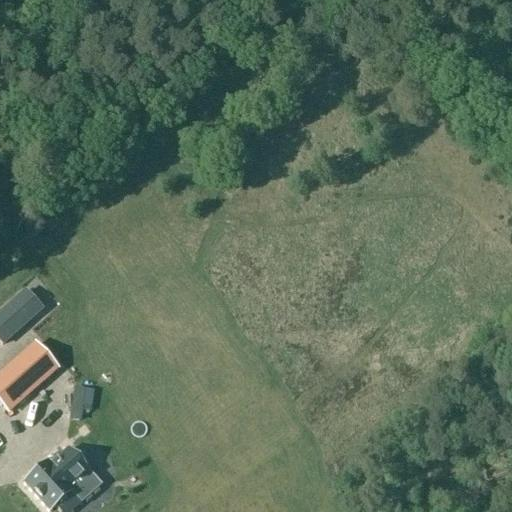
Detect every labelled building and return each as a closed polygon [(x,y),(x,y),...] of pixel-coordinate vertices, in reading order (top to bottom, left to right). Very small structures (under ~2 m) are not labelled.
[(26,293),(0,316),(0,346),(3,350),(44,314),(26,293)] [(36,346),(0,377),(0,409),(8,419),(60,373),(36,346)] [(82,415),(95,407),(88,397),(76,405),(82,415)] [(26,425),(36,437),(52,423),(42,411),(26,425)] [(0,460),(29,436),(14,420),(0,432),(0,460)] [(99,487),(67,451),(49,467),(46,464),(22,485),(46,511),(49,511),(71,493),(81,503),(99,487)] [(117,496),(137,477),(129,469),(109,488),(117,496)]
